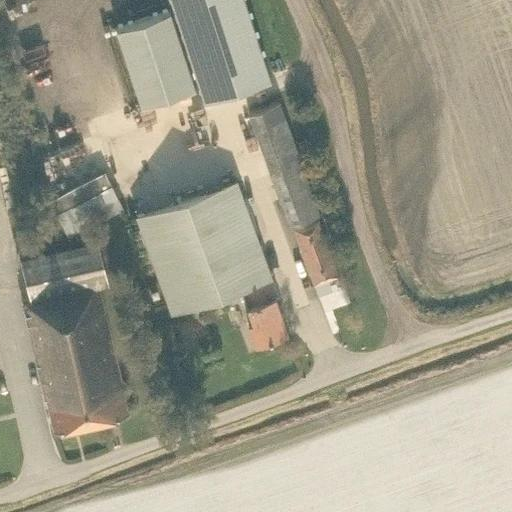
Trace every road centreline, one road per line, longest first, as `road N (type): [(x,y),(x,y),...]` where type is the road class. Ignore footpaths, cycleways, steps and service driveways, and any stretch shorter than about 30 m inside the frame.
road 1 (unclassified): [(0,495),(511,314)]
road 2 (track): [(296,0),(331,85),(357,216),(410,347)]
